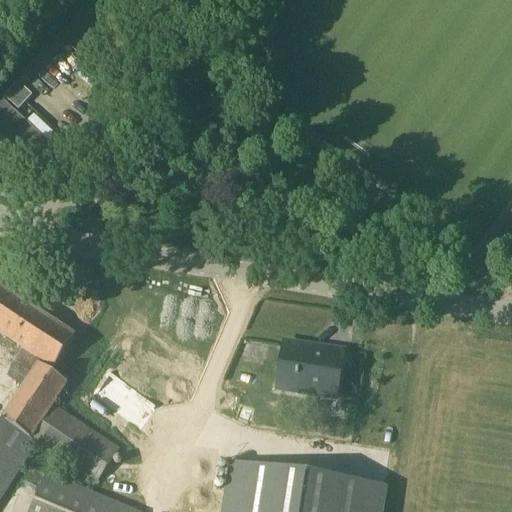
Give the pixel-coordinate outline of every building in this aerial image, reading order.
[(72,49),(61,40),(52,50),(63,59),(72,49)] [(65,61),(49,79),(81,108),(97,90),(65,61)] [(18,82),(4,98),(19,111),(33,96),(18,82)] [(42,157),(2,119),(0,121),(0,158),(21,178),(42,157)] [(511,256),(511,217),(487,251),(506,265),(511,256)] [(75,338),(0,288),(0,333),(24,349),(11,369),(29,381),(0,425),(0,503),(39,444),(98,483),(119,450),(53,406),(69,382),(53,371),(75,338)] [(344,352),(313,347),(312,351),(284,347),(277,391),(337,400),(344,352)] [(380,511),(384,488),(234,465),(227,511),(380,511)] [(140,511),(46,473),(30,511),(140,511)]
